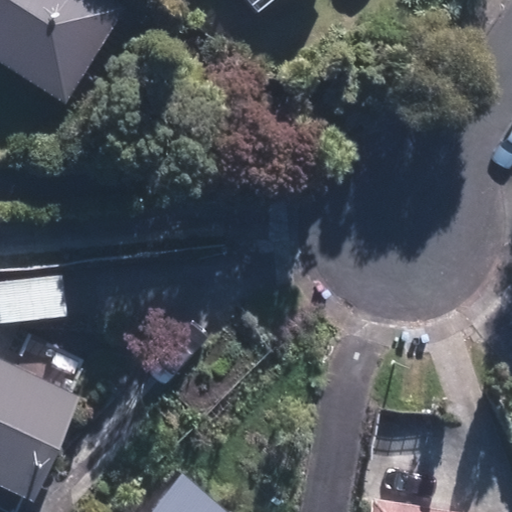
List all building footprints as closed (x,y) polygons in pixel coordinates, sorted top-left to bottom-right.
[(0,0),(0,71),(51,104),(112,11),(95,0),(0,0)] [(57,278),(0,281),(0,322),(60,319),(57,278)] [(63,396),(0,364),(0,497),(10,503),(45,454),(63,396)] [(222,511),(172,469),(132,511),(222,511)] [(432,511),(362,500),(359,511),(432,511)]
